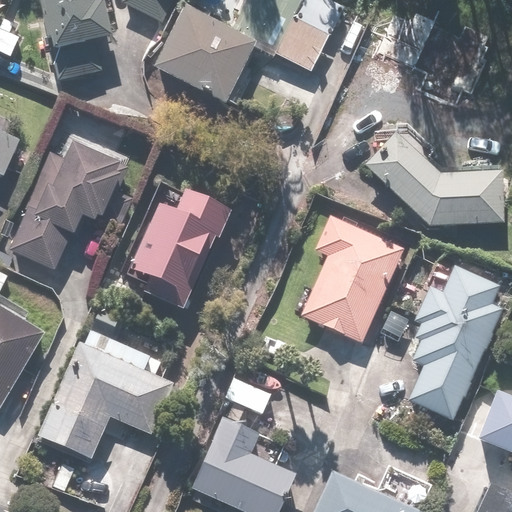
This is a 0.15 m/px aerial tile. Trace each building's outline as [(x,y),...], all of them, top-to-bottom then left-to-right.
[(44,0),(62,81),(108,71),(100,39),(122,34),(114,0),(44,0)] [(178,0),(127,0),(126,3),(164,25),(178,0)] [(302,0),(252,0),(238,29),(194,7),(165,65),(233,99),(261,45),(314,72),(334,34),(299,16),(306,2),(302,0)] [(0,26),(0,51),(14,58),(23,37),(0,26)] [(339,104),(369,117),(392,66),(363,53),(339,104)] [(0,168),(11,173),(27,139),(13,132),(18,122),(0,113),(0,168)] [(408,126),(367,161),(434,226),(509,224),(508,172),(449,173),(408,126)] [(75,159),(55,151),(15,250),(60,269),(76,230),(82,233),(90,214),(109,222),(134,161),(83,140),(75,159)] [(171,175),(130,274),(152,283),(149,290),(195,309),(238,203),(171,175)] [(334,215),(319,249),(331,254),(305,316),(366,344),(408,248),(334,215)] [(505,285),(457,263),(445,294),(432,288),(418,320),(424,323),(410,356),(429,364),(413,401),(456,421),(506,309),(496,305),(505,285)] [(53,332),(0,298),(0,408),(4,411),(53,332)] [(128,317),(102,307),(44,439),(96,462),(116,417),(158,436),(182,381),(153,368),(159,355),(119,338),(128,317)] [(511,393),(503,390),(483,437),(511,449),(511,393)] [(269,431),(244,420),(250,406),(236,399),(197,486),(254,511),(285,511),(303,475),(258,455),(269,431)] [(429,511),(430,511),(339,469),(319,511),(429,511)] [(511,511),(511,488),(498,481),(483,511),(511,511)]
